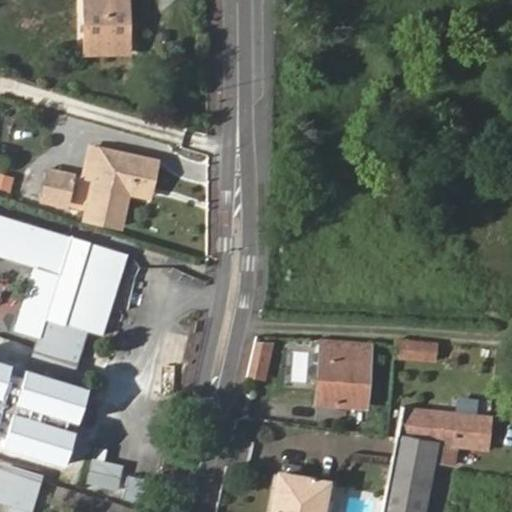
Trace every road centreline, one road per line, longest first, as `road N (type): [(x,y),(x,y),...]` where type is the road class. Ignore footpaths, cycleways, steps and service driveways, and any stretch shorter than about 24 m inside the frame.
road 1 (tertiary): [(199,511),(246,322),(250,201),(239,105)]
road 2 (tertiary): [(239,105),(224,295),(176,511)]
